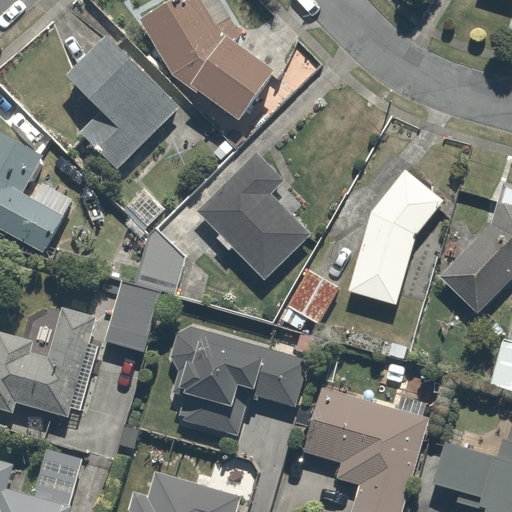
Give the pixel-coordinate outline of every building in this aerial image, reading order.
[(173,0),(139,18),(140,23),(142,27),(143,31),(145,36),(147,40),(149,44),(152,48),(154,52),(156,56),(159,60),(162,63),(165,67),(168,71),(171,74),(174,77),(177,80),(181,84),(184,87),(188,89),(192,92),(196,95),(200,97),(204,99),(208,101),(212,103),(216,105),(221,107),(225,108),(230,110),(234,111),(266,65),(262,64),(259,62),(255,60),(251,59),(247,57),(244,55),(240,53),(237,51),(233,48),(230,46),(227,43),(224,41),(221,38),(218,35),(215,32),(212,29),(210,26),(207,22),(205,19),(203,15),(201,12),(199,8),(197,5),(195,1),(194,0),(173,0)] [(178,105),(103,34),(63,75),(95,105),(73,129),(117,170),(178,105)] [(37,154),(0,134),(0,229),(39,251),(68,197),(26,175),(37,154)] [(277,181),(248,154),(194,214),(263,276),(304,232),(264,196),(277,181)] [(443,199),(399,170),(367,207),(348,292),(399,303),(414,237),(443,199)] [(511,186),(497,184),(486,229),(437,273),(473,314),(511,279),(511,186)] [(189,238),(143,227),(130,284),(116,281),(103,336),(146,345),(158,290),(176,294),(189,238)] [(340,287),(304,269),(284,312),(320,329),(340,287)] [(27,342),(0,334),(0,408),(12,411),(14,403),(60,415),(87,314),(61,307),(48,357),(25,351),(27,342)] [(177,323),(167,364),(176,366),(171,384),(185,388),(177,417),(235,431),(243,397),(294,410),(308,357),(177,323)] [(511,336),(502,333),(486,380),(511,389),(511,336)] [(398,511),(426,426),(320,392),(301,448),(337,460),(331,478),(355,486),(346,511),(398,511)] [(493,463),(438,446),(426,485),(495,506),(493,511),(511,511),(511,408),(509,408),(493,463)] [(13,462),(0,457),(0,511),(66,511),(85,450),(46,439),(29,496),(5,490),(13,462)] [(145,492),(125,487),(118,511),(232,511),(238,494),(151,469),(145,492)]
